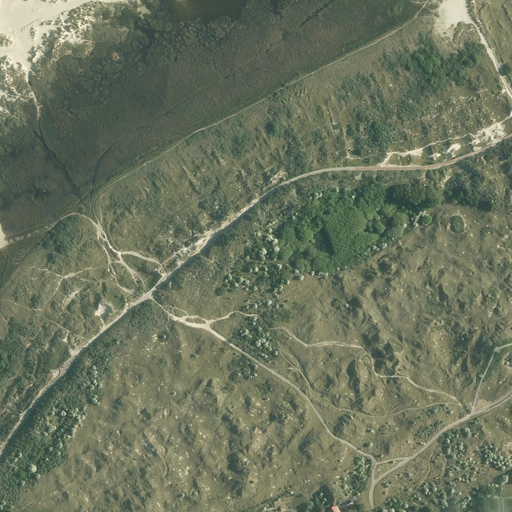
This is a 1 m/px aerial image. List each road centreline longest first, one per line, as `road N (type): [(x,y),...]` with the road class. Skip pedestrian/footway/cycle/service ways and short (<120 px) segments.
road 1 (unknown): [(88,208),(159,305),(186,319),(257,314),(306,344),(364,347),(377,374),(440,388),(469,415)]
road 2 (unknown): [(279,325),(290,359),(341,406),(389,416),(440,388)]
road 3 (unknown): [(419,511),(408,497),(428,472),(436,442),(511,400)]
road 4 (unknown): [(0,105),(88,208)]
